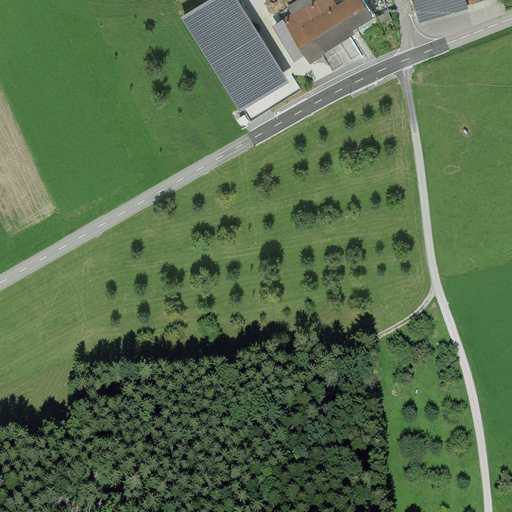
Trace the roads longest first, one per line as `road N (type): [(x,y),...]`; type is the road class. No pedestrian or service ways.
road 1 (tertiary): [(0,284),(352,83),(511,18)]
road 2 (track): [(489,511),(470,378),(427,232),(403,69),(413,48),(399,0)]
road 3 (track): [(438,284),(409,319),(363,344),(208,382)]
